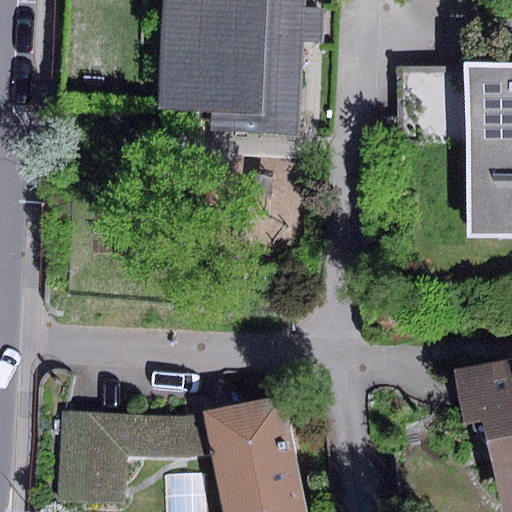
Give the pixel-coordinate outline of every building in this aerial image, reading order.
[(306,0),(166,0),(159,127),(299,135),(305,26),(306,0)] [(511,64),(467,65),(466,69),(467,144),(466,238),(511,238),(511,64)] [(467,144),(466,69),(401,70),(402,145),(467,144)] [(511,511),(511,355),(450,367),(461,421),(484,417),(503,511),(511,511)] [(307,511),(285,399),(203,416),(211,451),(222,511),(307,511)] [(211,451),(203,416),(139,417),(65,412),(57,501),(125,504),(126,456),(197,455),(211,451)] [(464,511),(458,448),(393,455),(399,511),(464,511)] [(208,511),(207,474),(164,475),(165,511),(208,511)]
